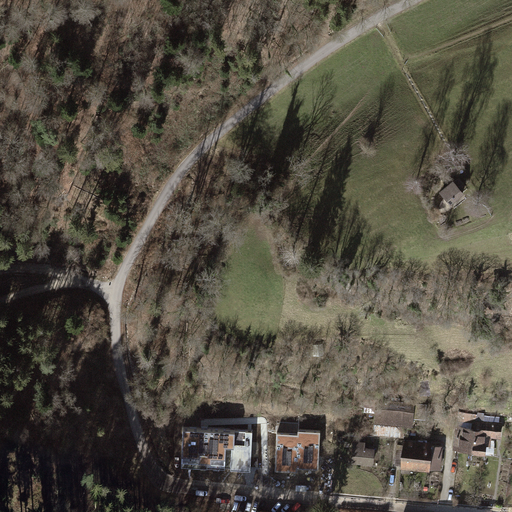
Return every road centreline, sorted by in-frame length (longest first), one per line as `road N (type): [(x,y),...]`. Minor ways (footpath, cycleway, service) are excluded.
road 1 (unclassified): [(455,511),(169,481),(143,448),(114,328),(115,291),(127,262),(207,138),(287,70),(407,0)]
road 2 (track): [(0,300),(78,273),(115,291)]
